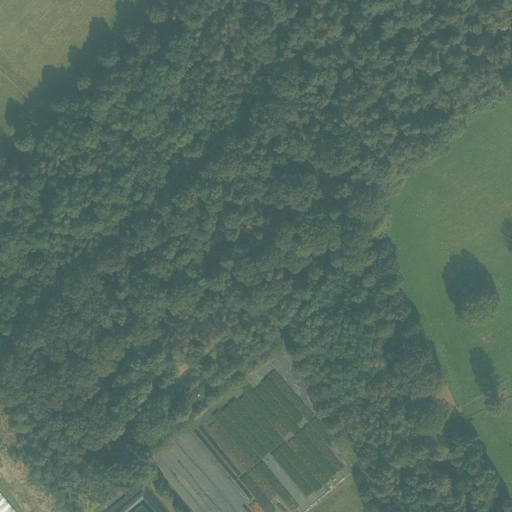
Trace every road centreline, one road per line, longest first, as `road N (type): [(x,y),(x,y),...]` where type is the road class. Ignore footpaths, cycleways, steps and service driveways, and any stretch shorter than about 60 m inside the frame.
road 1 (track): [(359,201),(417,375),(444,511)]
road 2 (track): [(0,176),(193,0)]
road 3 (track): [(314,54),(132,218)]
road 4 (track): [(0,393),(87,365),(187,291)]
road 5 (track): [(187,291),(247,251),(359,201)]
road 6 (track): [(359,201),(511,81)]
road 7 (track): [(132,218),(0,355)]
road 8 (track): [(314,54),(359,201)]
